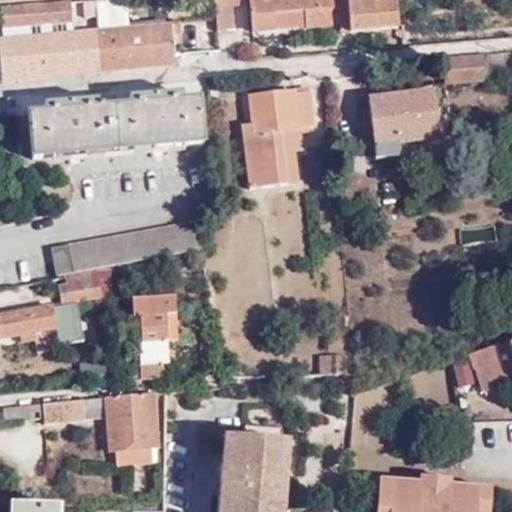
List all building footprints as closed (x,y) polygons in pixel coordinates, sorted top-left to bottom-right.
[(235,31),(232,0),(214,0),(217,33),(235,31)] [(303,13),(304,29),(340,27),(348,26),(347,34),(396,30),(394,0),(248,0),(253,34),(276,32),(274,15),(303,13)] [(69,2),(3,7),(4,30),(71,24),(69,2)] [(276,32),(304,29),(303,13),(274,15),(276,32)] [(71,24),(4,30),(5,41),(72,35),(71,24)] [(170,26),(97,33),(100,72),(173,65),(170,26)] [(100,72),(97,33),(72,35),(76,74),(100,72)] [(76,74),(72,35),(5,41),(0,41),(0,50),(3,80),(76,74)] [(511,53),(484,56),(486,70),(511,67),(511,53)] [(486,80),(486,70),(484,56),(444,60),(445,84),(486,80)] [(432,93),(440,93),(440,86),(409,89),(409,95),(370,100),(371,107),(376,147),(377,158),(439,152),(436,124),(432,93)] [(297,93),(249,98),(252,125),(253,134),(280,131),(301,128),(316,127),(312,92),(297,93)] [(447,122),(443,92),(440,93),(432,93),(436,124),(447,122)] [(44,114),(28,115),(31,160),(201,144),(198,102),(181,103),(181,94),(128,98),(128,107),(98,109),(97,101),(44,105),(44,114)] [(376,147),(371,107),(360,108),(366,148),(376,147)] [(253,134),(252,125),(242,127),(249,190),(286,185),(280,131),(253,134)] [(303,152),(301,128),(280,131),(286,185),(298,185),(295,153),(303,152)] [(57,277),(203,251),(197,223),(53,250),(57,277)] [(155,285),(151,262),(121,267),(125,291),(155,285)] [(111,269),(65,278),(66,285),(58,287),(62,304),(0,316),(0,338),(0,340),(57,329),(56,326),(72,324),(69,303),(112,295),(111,269)] [(161,368),(161,345),(160,319),(174,320),(173,302),(131,303),(131,327),(139,327),(139,352),(125,353),(126,385),(139,385),(139,381),(162,380),(161,368)] [(160,319),(161,345),(172,345),(175,345),(174,320),(160,319)] [(511,341),(472,354),(485,394),(511,384),(511,341)] [(172,345),(161,345),(161,368),(172,368),(172,345)] [(319,375),(342,374),(342,367),(344,364),(343,357),(319,357),(319,375)] [(222,389),(220,379),(204,381),(205,390),(222,389)] [(158,450),(153,396),(105,400),(110,454),(114,453),(149,451),(158,450)] [(83,422),(82,402),(3,409),(4,423),(44,420),(44,426),(83,422)] [(281,511),(286,444),(224,441),(218,511),(281,511)] [(151,465),(149,451),(114,453),(115,469),(151,465)] [(450,492),(450,485),(450,479),(421,477),(420,483),(419,503),(427,504),(427,500),(437,492),(450,492)] [(389,510),(392,481),(379,480),(377,509),(389,510)] [(477,511),(480,487),(450,485),(450,492),(437,492),(427,500),(427,504),(419,503),(420,483),(392,481),(389,510),(388,511),(477,511)] [(489,511),(492,489),(480,487),(477,511),(489,511)]
